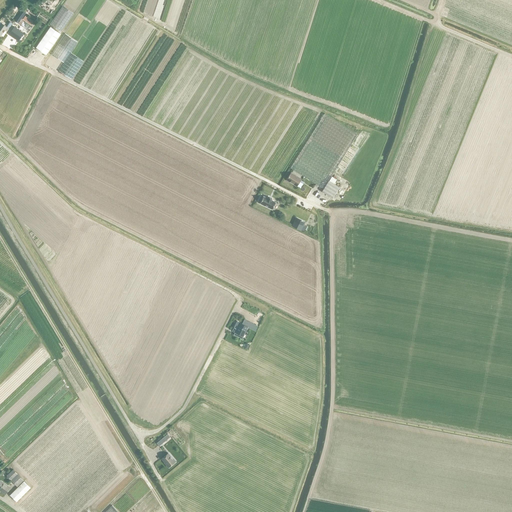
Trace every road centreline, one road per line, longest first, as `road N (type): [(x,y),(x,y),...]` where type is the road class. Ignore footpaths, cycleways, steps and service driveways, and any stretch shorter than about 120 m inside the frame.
road 1 (track): [(179,511),(138,436),(183,408),(240,297),(75,211),(0,141)]
road 2 (track): [(166,511),(0,236)]
road 3 (track): [(333,406),(332,212)]
road 4 (track): [(511,240),(321,208)]
road 5 (track): [(511,439),(333,406)]
road 6 (track): [(511,57),(373,0)]
